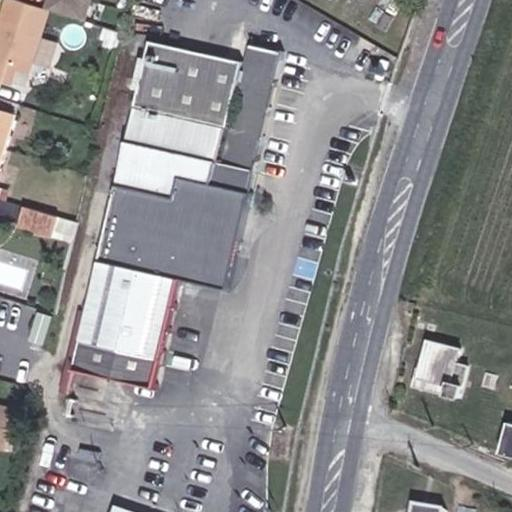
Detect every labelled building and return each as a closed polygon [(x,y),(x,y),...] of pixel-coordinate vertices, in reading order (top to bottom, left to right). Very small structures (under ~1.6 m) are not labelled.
[(50,10),(48,9),(19,0),(9,0),(0,29),(0,79),(14,84),(18,68),(31,72),(50,10)] [(50,10),(86,21),(92,0),(51,0),(48,9),(50,10)] [(243,63),(150,41),(146,58),(141,57),(134,88),(139,89),(87,313),(89,313),(77,369),(158,388),(183,278),(230,289),(284,53),(251,45),(224,160),(220,159),(243,63)] [(0,180),(22,106),(0,99),(0,180)] [(19,225),(54,235),(59,215),(26,206),(19,225)] [(59,215),(54,235),(63,237),(69,218),(59,215)] [(80,311),(68,368),(77,369),(89,313),(87,313),(80,311)] [(462,397),(470,366),(459,363),(463,349),(430,341),(423,370),(420,369),(416,386),(462,397)] [(77,369),(68,368),(62,392),(71,394),(77,369)] [(482,386),(496,390),(499,396),(505,402),(511,402),(511,369),(504,372),(500,376),(487,372),(482,386)] [(0,446),(9,449),(17,410),(0,405),(0,446)] [(503,453),(511,455),(511,421),(503,453)] [(458,501),(469,505),(473,495),(462,490),(458,501)]
